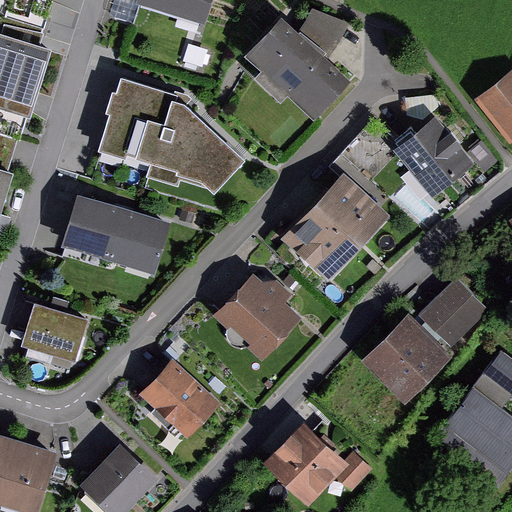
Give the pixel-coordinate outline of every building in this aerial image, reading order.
[(212,0),(135,0),(132,10),(203,32),(212,0)] [(298,36),(286,25),(251,65),(321,126),(356,86),(328,62),(346,30),(309,12),(298,36)] [(54,40),(0,23),(0,116),(30,124),(54,40)] [(511,70),(476,97),(508,140),(511,136),(511,70)] [(194,105),(128,87),(110,150),(176,168),(194,105)] [(435,123),(393,157),(428,201),(470,167),(435,123)] [(0,203),(11,165),(0,161),(0,203)] [(316,207),(283,244),(328,285),(386,221),(340,180),(316,207)] [(108,250),(123,206),(78,191),(64,236),(108,250)] [(153,265),(167,220),(123,206),(108,250),(153,265)] [(129,269),(154,276),(156,267),(131,260),(129,269)] [(240,287),(213,315),(261,360),(300,318),(252,273),(240,287)] [(492,310),(463,282),(419,327),(406,314),(359,363),(402,404),(492,310)] [(85,321),(31,304),(15,352),(70,369),(85,321)] [(511,356),(501,347),(430,435),(496,487),(511,467),(511,425),(491,409),(506,391),(511,395),(511,356)] [(159,377),(138,399),(183,441),(214,409),(168,367),(159,377)] [(343,472),(293,425),(257,464),(304,507),(335,473),(353,490),(373,469),(358,455),(343,472)] [(0,480),(13,436),(0,431),(0,480)] [(0,492),(35,503),(52,448),(38,443),(13,436),(0,480),(0,492)] [(117,451),(81,488),(105,511),(124,511),(155,481),(120,448),(117,451)]
